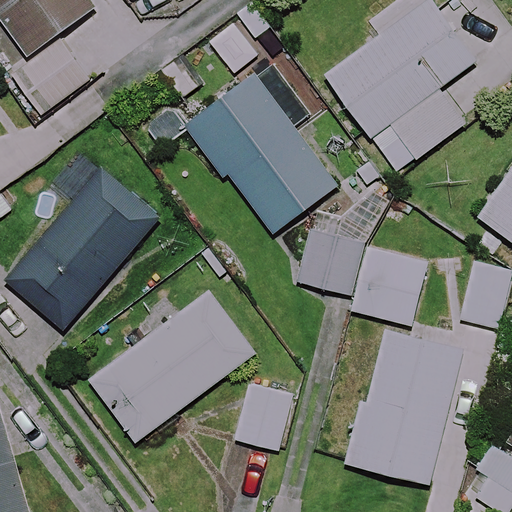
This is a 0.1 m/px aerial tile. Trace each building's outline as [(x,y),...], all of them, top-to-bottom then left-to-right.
[(85,0),(0,0),(0,39),(20,70),(11,75),(37,114),(89,81),(59,36),(94,12),(85,0)] [(474,62),(429,1),(326,76),(397,174),(464,125),(437,89),(474,62)] [(271,64),(255,77),(191,129),(275,233),(339,181),(295,127),(311,113),(271,64)] [(161,218),(102,168),(6,280),(65,330),(161,218)] [(511,170),(479,218),(511,240),(511,170)] [(366,246),(372,225),(318,210),(297,282),(352,297),(366,246)] [(366,246),(352,297),(348,309),(410,326),(428,264),(371,248),(366,246)] [(511,272),(473,264),(462,318),(500,326),(511,272)] [(255,354),(209,292),(91,380),(137,442),(255,354)] [(461,350),(384,331),(367,400),(362,399),(346,463),(428,484),(461,350)] [(291,396),(248,386),(235,440),(278,450),(291,396)] [(0,511),(29,511),(0,415),(0,511)]
